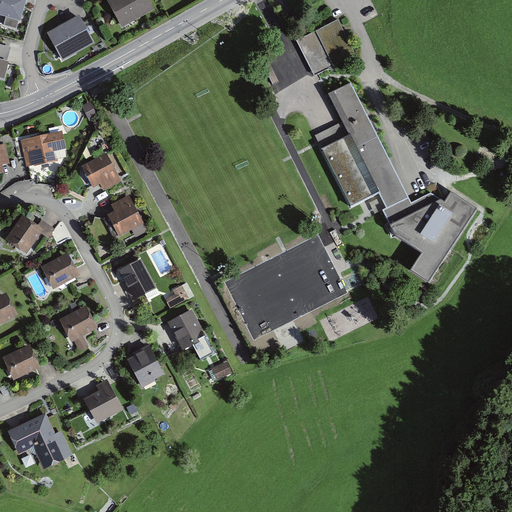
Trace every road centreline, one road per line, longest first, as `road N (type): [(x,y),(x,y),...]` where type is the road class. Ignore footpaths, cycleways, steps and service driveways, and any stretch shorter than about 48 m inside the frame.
road 1 (residential): [(0,201),(28,195),(66,216),(117,321),(98,363),(0,412)]
road 2 (tertiary): [(223,0),(41,99)]
